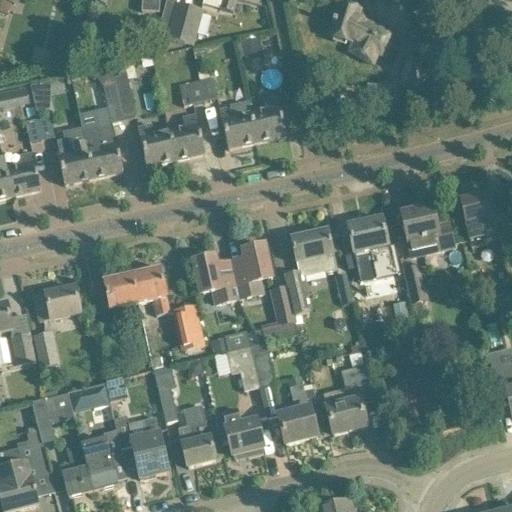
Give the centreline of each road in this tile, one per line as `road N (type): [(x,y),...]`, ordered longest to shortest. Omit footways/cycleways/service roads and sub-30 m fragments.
road 1 (residential): [(430,156),(0,253)]
road 2 (residential): [(195,511),(349,468),(411,481),(433,495)]
